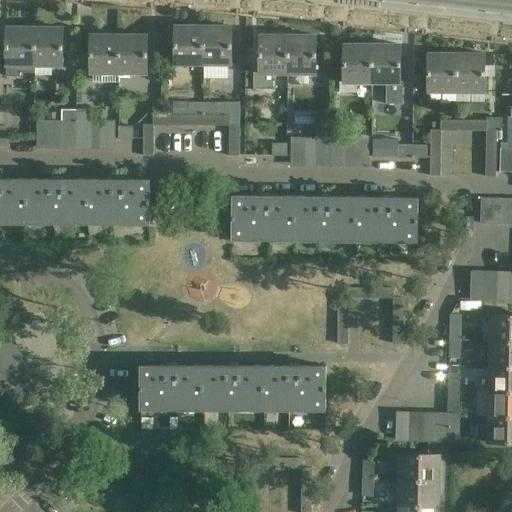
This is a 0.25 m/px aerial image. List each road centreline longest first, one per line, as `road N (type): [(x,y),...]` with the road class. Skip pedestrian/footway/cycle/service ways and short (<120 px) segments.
road 1 (residential): [(325,511),(462,259),(463,193),(440,182),(256,180),(160,163),(0,162)]
road 2 (residential): [(8,511),(73,431),(93,357)]
road 3 (residential): [(0,266),(36,273),(68,294),(83,315),(93,357)]
